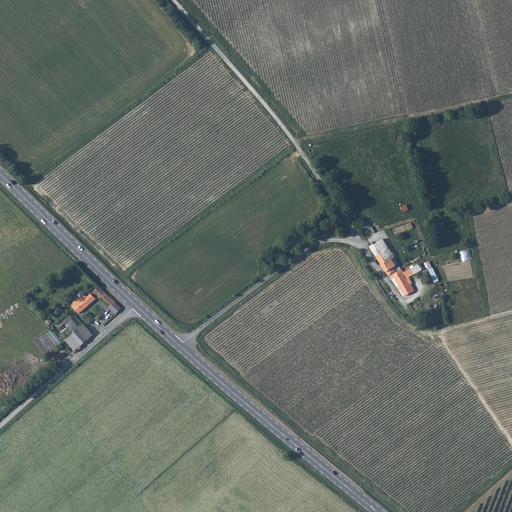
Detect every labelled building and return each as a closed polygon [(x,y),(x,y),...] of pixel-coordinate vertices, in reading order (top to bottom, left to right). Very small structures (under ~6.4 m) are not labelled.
[(375,244),(370,246),(387,271),(393,267),(391,264),(389,261),(387,262),(375,244)] [(389,261),(375,244),(387,262),(389,261)] [(461,251),(462,261),(472,259),(471,250),(461,251)] [(393,267),(387,271),(389,275),(396,271),(396,270),(393,267)] [(435,282),(439,280),(434,267),(430,269),(435,282)] [(395,274),(397,279),(405,275),(406,274),(403,269),(400,270),(401,272),(395,274)] [(406,274),(405,275),(408,280),(414,276),(410,271),(406,274)] [(413,289),(408,280),(405,275),(397,279),(407,297),(417,292),(416,291),(415,290),(413,289)] [(120,308),(97,287),(88,296),(85,293),(81,297),(80,296),(71,303),(80,312),(95,299),(96,300),(99,298),(115,315),(120,310),(120,308)] [(75,325),(79,322),(73,314),(69,318),(75,325)] [(93,334),(84,325),(65,340),(74,351),(93,334)]
